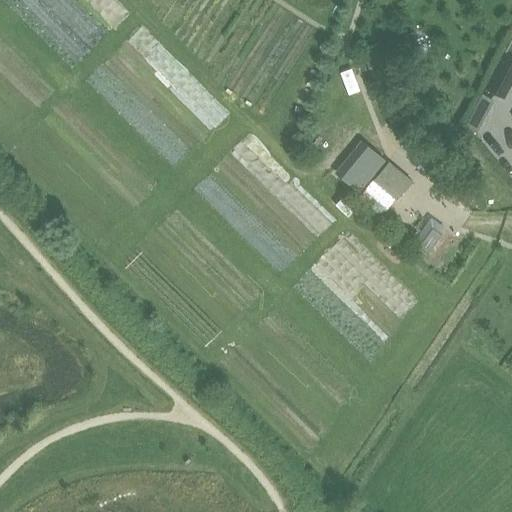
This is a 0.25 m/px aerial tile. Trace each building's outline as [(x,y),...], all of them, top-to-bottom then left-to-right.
[(421,55),(412,33),(368,52),(377,74),(421,55)] [(511,56),(503,52),(484,87),(503,97),(511,79),(511,56)] [(366,144),(339,177),(356,190),(383,157),(366,144)] [(426,253),(441,233),(431,226),(417,247),(426,253)] [(445,236),(421,268),(431,275),(454,243),(445,236)]
